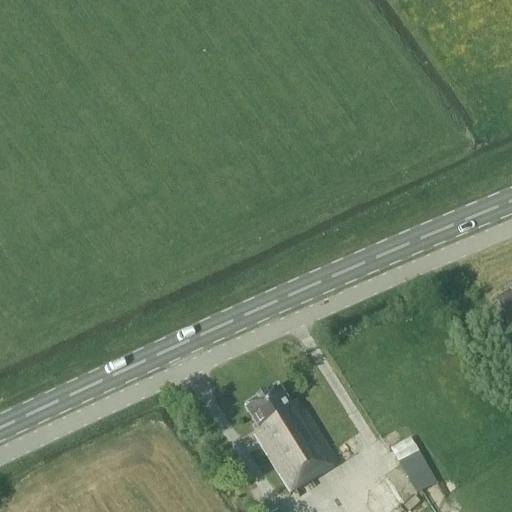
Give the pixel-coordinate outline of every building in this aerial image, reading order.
[(505,322),(511,331),(511,290),(497,302),(509,319),(505,322)] [(495,333),(503,327),(499,320),(490,326),(495,333)] [(291,406),(279,388),(245,409),(260,433),(253,437),(290,495),(338,465),(298,401),(291,406)] [(388,449),(415,494),(437,481),(410,436),(388,449)] [(426,489),(441,511),(444,511),(453,506),(437,482),(426,489)]
